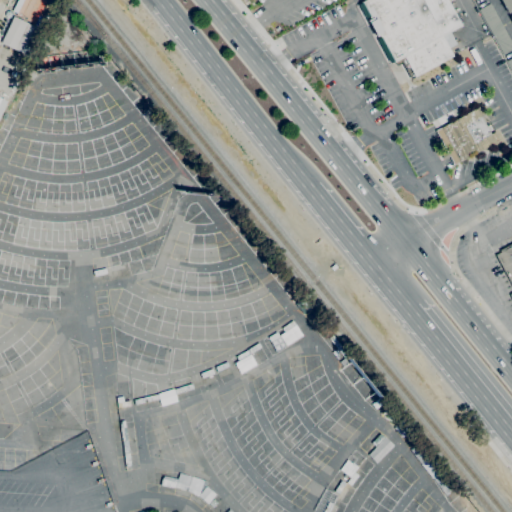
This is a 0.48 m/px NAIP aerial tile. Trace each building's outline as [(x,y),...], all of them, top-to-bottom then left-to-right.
[(44,0),(19,0),(18,0),(15,0),(11,14),(38,22),(44,0)] [(410,79),(402,62),(395,66),(388,52),(384,54),(368,24),(372,22),(361,2),(364,0),(447,0),(461,25),(442,35),(453,56),(410,79)] [(511,10),(508,13),(500,0),(511,0),(511,10)] [(511,49),(503,55),(478,9),(490,3),(511,42),(511,49)] [(0,40),(0,43),(25,55),(37,28),(11,17),(0,40)] [(454,165),(449,157),(444,160),(441,155),(447,152),(435,131),(481,105),(485,114),(481,116),(486,126),(489,124),(492,129),(489,131),(490,134),(495,131),(500,139),(454,165)] [(511,297),(510,294),(511,292),(511,285),(495,255),(501,252),(500,250),(511,243),(511,297)] [(285,332),(282,328),(293,320),(296,325),(285,332)] [(296,325),(303,335),(292,343),(285,332),(296,325)] [(250,354),(247,349),(258,343),(261,347),(250,354)] [(175,394),(174,389),(192,383),(194,388),(175,394)] [(135,405),(134,400),(159,394),(160,399),(135,405)] [(411,451),(393,428),(399,424),(417,447),(411,451)] [(372,451),(363,442),(376,428),(385,436),(372,451)] [(423,463),(413,452),(420,446),(430,457),(423,463)] [(350,485),(346,482),(350,477),(340,469),(356,449),(366,457),(354,472),(358,475),(350,485)] [(434,469),(427,460),(431,456),(439,465),(434,469)] [(186,490),(175,487),(179,473),(190,476),(186,490)] [(444,494),(433,479),(439,474),(451,489),(444,494)] [(198,495),(187,490),(192,480),(203,485),(198,495)] [(207,503),(198,495),(206,486),(215,494),(207,503)] [(329,511),(316,511),(314,511),(325,489),(338,496),(329,511)]
